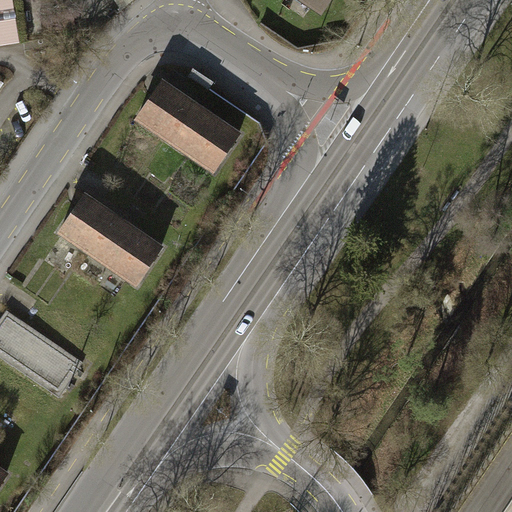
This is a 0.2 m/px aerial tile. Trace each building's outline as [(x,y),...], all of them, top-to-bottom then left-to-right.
[(0,0),(0,16),(16,14),(13,0),(0,0)] [(337,0),(294,0),(324,20),(337,0)] [(17,23),(0,25),(0,48),(20,46),(17,23)] [(209,89),(210,88),(215,81),(194,67),(188,75),(209,89)] [(239,135),(162,83),(138,119),(215,171),(239,135)] [(161,249),(85,197),(57,236),(133,289),(161,249)] [(85,362),(9,309),(0,322),(0,362),(57,402),(85,362)]
